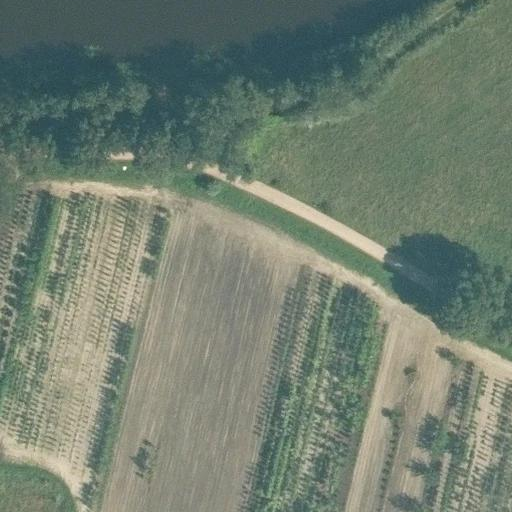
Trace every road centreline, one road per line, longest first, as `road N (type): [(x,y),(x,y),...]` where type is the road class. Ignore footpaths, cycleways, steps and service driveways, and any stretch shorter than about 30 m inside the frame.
road 1 (track): [(511,327),(325,221),(208,170)]
road 2 (track): [(208,170),(144,157),(0,150)]
